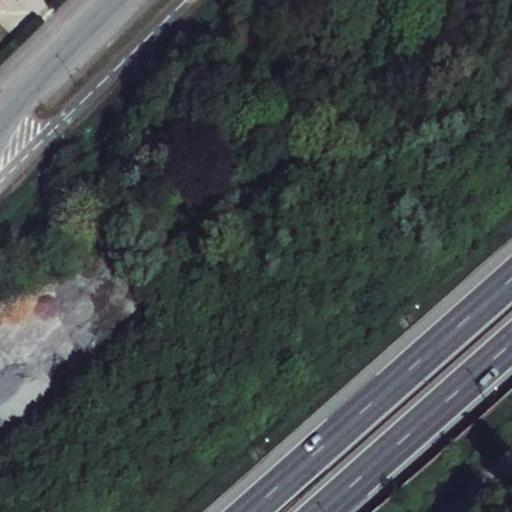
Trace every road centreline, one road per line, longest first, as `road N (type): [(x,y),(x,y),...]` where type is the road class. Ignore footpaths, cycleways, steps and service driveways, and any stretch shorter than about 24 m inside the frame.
road 1 (trunk): [(511,277),(247,511)]
road 2 (trunk): [(320,511),(511,342)]
road 3 (residential): [(112,0),(0,120)]
